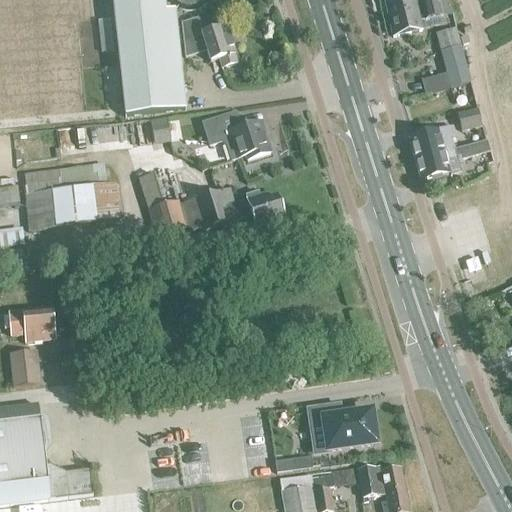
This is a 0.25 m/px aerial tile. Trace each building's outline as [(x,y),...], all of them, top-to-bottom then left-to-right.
[(0,0),(0,132),(11,131),(65,125),(125,119),(112,0),(0,0)] [(184,110),(177,46),(174,12),(164,14),(162,0),(112,0),(125,119),(185,112),(184,110)] [(171,0),(175,3),(178,6),(184,9),(190,11),(195,11),(199,10),(205,9),(210,6),(215,2),(216,0),(171,0)] [(445,0),(444,0),(383,0),(386,12),(420,4),(419,0),(436,0),(437,1),(445,0)] [(419,0),(420,4),(386,12),(390,27),(393,39),(422,32),(419,23),(441,18),(441,16),(451,14),(447,0),(444,0),(445,0),(437,1),(436,0),(419,0)] [(202,37),(197,21),(181,26),(185,60),(206,53),(210,64),(219,61),(221,70),(236,65),(235,60),(234,56),(235,56),(226,29),(202,37)] [(446,75),(426,80),(421,82),(425,96),(430,95),(452,89),(470,85),(467,74),(466,70),(446,75)] [(461,133),(481,129),(477,112),(457,116),(461,133)] [(264,136),(260,137),(257,125),(240,131),(235,116),(202,126),(209,148),(222,144),(227,147),(232,163),(245,159),(247,163),(270,156),(264,136)] [(154,144),(170,141),(166,121),(150,124),(154,144)] [(414,163),(453,151),(451,142),(455,140),(452,129),(409,141),(414,163)] [(453,151),(414,163),(420,184),(426,182),(435,180),(440,178),(454,174),(454,176),(460,174),(457,163),(468,160),(468,158),(489,152),(487,143),(454,152),(453,151)] [(163,207),(160,199),(153,176),(138,181),(156,240),(186,230),(187,235),(204,230),(205,232),(218,228),(222,227),(222,226),(238,222),(233,207),(229,192),(209,197),(178,207),(177,203),(163,207)] [(19,180),(0,180),(0,207),(19,207),(19,180)] [(106,186),(25,197),(29,234),(119,222),(114,185),(106,186)] [(284,214),(282,207),(279,206),(277,198),(266,202),(265,199),(265,196),(259,198),(258,194),(245,198),(247,202),(246,202),(233,207),(238,222),(251,218),(255,229),(284,220),(283,217),(284,214)] [(1,231),(1,247),(24,247),(23,230),(1,231)] [(55,342),(52,311),(9,315),(11,339),(24,338),(24,346),(55,342)] [(37,387),(34,354),(9,356),(11,379),(9,379),(9,385),(12,384),(12,390),(37,387)] [(0,411),(0,508),(69,500),(66,475),(44,465),(37,407),(0,411)] [(339,419),(337,409),(309,413),(311,429),(323,427),(327,454),(375,447),(370,415),(339,419)] [(275,464),(277,475),(313,469),(311,458),(275,464)] [(400,471),(389,473),(381,474),(380,469),(374,469),(365,471),(357,472),(362,500),(363,504),(368,504),(367,499),(385,497),(404,493),(400,471)] [(283,511),(334,511),(332,489),(355,487),(354,471),(280,479),(283,511)] [(407,511),(404,493),(385,497),(387,504),(388,511),(407,511)]
